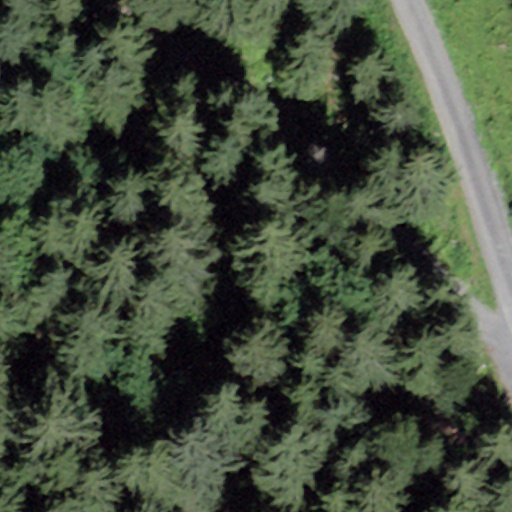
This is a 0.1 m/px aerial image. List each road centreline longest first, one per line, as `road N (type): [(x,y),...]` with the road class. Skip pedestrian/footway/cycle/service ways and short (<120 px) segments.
road 1 (track): [(105,0),(175,39),(292,131),(511,350)]
road 2 (unclassified): [(409,0),(511,287)]
